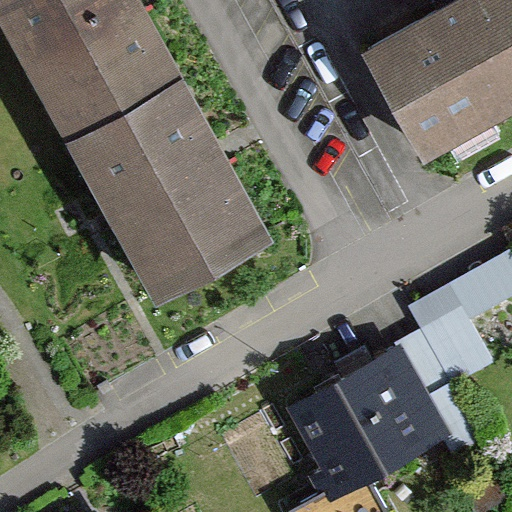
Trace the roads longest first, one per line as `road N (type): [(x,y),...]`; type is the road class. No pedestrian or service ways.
road 1 (residential): [(0,491),(371,278)]
road 2 (residential): [(371,278),(216,0)]
road 3 (residential): [(371,278),(511,198)]
